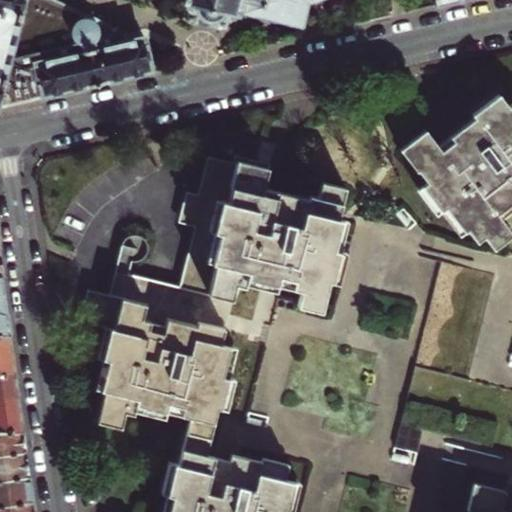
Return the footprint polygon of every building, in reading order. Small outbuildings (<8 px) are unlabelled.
[(0,0),(0,108),(1,109),(155,74),(147,40),(123,45),(120,32),(53,0),(0,0)] [(304,25),(301,24),(306,6),(313,5),(320,3),(325,0),(182,0),(182,1),(187,3),(186,6),(192,16),(192,18),(196,19),(196,23),(201,24),(202,21),(213,22),(214,27),(217,27),(218,25),(223,25),(223,23),(225,20),(227,18),(230,17),(233,17),(238,18),(239,14),(258,18),(258,21),(264,23),(265,20),(269,21),(269,24),(273,25),(274,22),(295,27),(295,30),(300,31),(300,28),(303,29),(304,25)] [(435,0),(438,9),(474,0),(475,0),(435,0)] [(498,213),(510,205),(504,198),(511,191),(511,108),(509,104),(508,105),(497,93),(469,115),(472,117),(468,121),(449,136),(444,139),(437,145),(425,129),(398,150),(415,171),(416,170),(425,182),(420,185),(440,211),(446,207),(466,233),(471,229),(480,242),(487,237),(496,249),(511,236),(511,230),(502,218),(498,213)] [(177,292),(234,306),(237,292),(246,294),(248,287),(249,280),(264,284),(266,275),(296,283),(294,291),(302,294),(298,306),(322,312),(330,280),(336,281),(343,253),(335,251),(343,221),(345,213),(339,211),(345,187),(319,181),(315,196),(302,193),(301,197),(273,190),(262,188),(268,164),(233,155),(231,161),(206,155),(196,193),(184,190),(176,222),(192,226),(178,285),(177,292)] [(440,211),(420,185),(415,189),(435,215),(440,211)] [(498,213),(502,218),(511,210),(511,191),(504,198),(510,205),(498,213)] [(466,233),(446,207),(440,211),(461,237),(466,233)] [(351,223),(343,221),(335,251),(343,253),(351,223)] [(341,284),(349,254),(343,253),(336,281),(335,283),(341,284)] [(219,426),(223,409),(229,411),(237,381),(231,379),(238,349),(222,345),(227,330),(201,322),(200,327),(171,319),(169,325),(142,317),(146,304),(107,294),(85,289),(78,321),(103,327),(96,357),(101,358),(93,389),(103,392),(95,422),(121,428),(125,414),(133,416),(133,414),(162,421),(165,413),(177,416),(187,418),(219,426)] [(0,376),(14,375),(11,356),(8,335),(0,335),(0,376)] [(0,400),(17,397),(16,388),(14,375),(0,376),(0,400)] [(20,414),(17,397),(0,400),(0,432),(22,433),(20,414)] [(24,444),(22,433),(0,432),(0,454),(25,452),(24,444)] [(294,511),(302,483),(285,479),(289,461),(265,455),(264,462),(232,454),(231,459),(216,455),(180,446),(176,463),(166,461),(160,492),(165,494),(160,511),(294,511)] [(27,465),(25,452),(0,454),(0,479),(29,477),(27,465)] [(30,488),(29,477),(0,479),(0,503),(32,501),(30,488)] [(511,511),(499,509),(503,491),(470,484),(464,509),(466,510),(465,511),(511,511)] [(33,511),(32,501),(0,503),(0,511),(33,511)]
